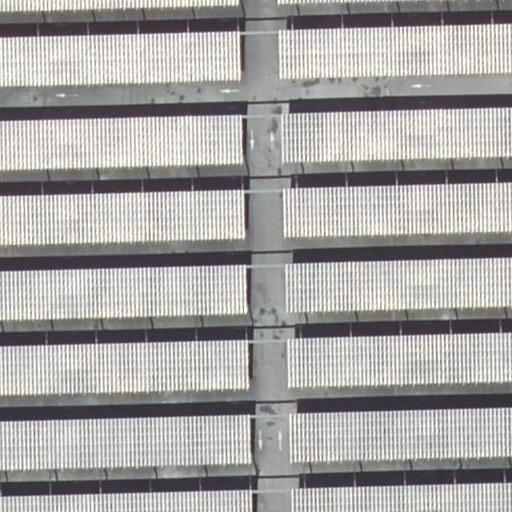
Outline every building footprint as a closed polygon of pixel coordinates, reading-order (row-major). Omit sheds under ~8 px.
[(237,0),(0,0),(0,12),(238,6),(237,0)] [(511,26),(277,33),(279,81),(511,74),(511,26)] [(236,33),(0,39),(0,87),(238,81),(236,33)] [(511,110),(281,116),(282,165),(511,158),(511,110)] [(240,116),(0,122),(0,171),(241,164),(240,116)] [(511,185),(283,191),(284,240),(511,233),(511,185)] [(240,191),(0,197),(0,246),(241,240),(240,191)] [(511,259),(283,266),(285,315),(511,308),(511,259)] [(244,267),(0,273),(0,321),(246,315),(244,267)] [(511,335),(287,342),(288,390),(511,384),(511,335)] [(244,342),(0,348),(0,396),(246,390),(244,342)] [(511,409),(288,415),(290,464),(511,457),(511,409)] [(248,417),(0,423),(0,471),(250,465),(248,417)] [(511,511),(511,485),(290,491),(290,511),(511,511)] [(248,511),(248,492),(0,498),(0,511),(248,511)]
